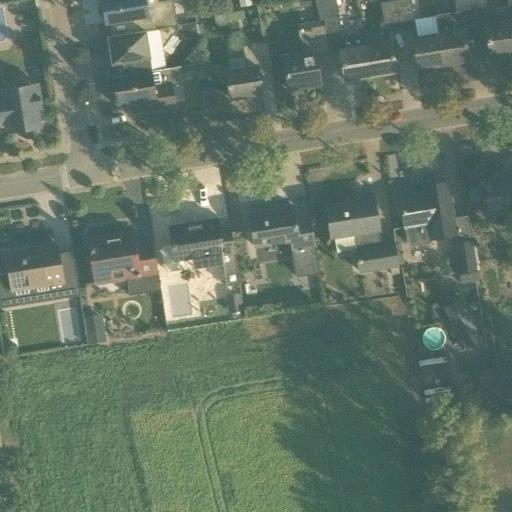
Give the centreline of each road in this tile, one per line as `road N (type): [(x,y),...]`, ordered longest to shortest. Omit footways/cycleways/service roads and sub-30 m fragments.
road 1 (residential): [(87,178),(511,106)]
road 2 (residential): [(87,178),(59,0)]
road 3 (unknown): [(0,361),(26,511)]
